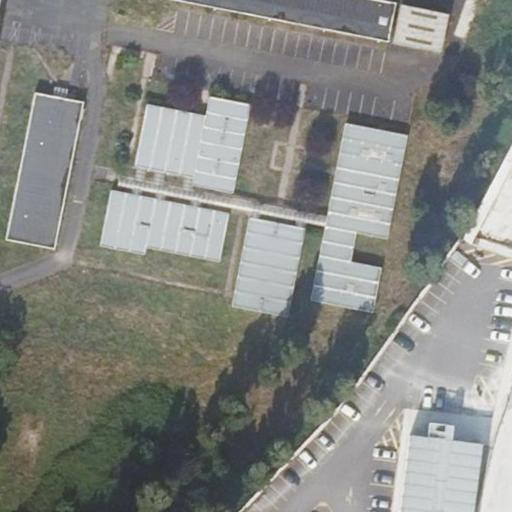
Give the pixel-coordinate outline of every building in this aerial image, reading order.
[(383,2),(372,0),(170,0),(375,41),(383,2)] [(384,41),(431,50),(438,14),(391,4),(384,41)] [(2,241),(51,250),(80,103),(31,93),(2,241)] [(206,116),(147,105),(135,166),(194,178),(192,185),(233,194),(251,105),(209,97),(206,116)] [(407,136),(346,124),(311,300),(373,313),(382,268),(351,262),(356,233),(387,239),(407,136)] [(104,247),(115,191),(111,191),(100,246),(104,247)] [(229,214),(115,191),(104,247),(145,255),(146,248),(220,262),(229,214)] [(287,318),(305,228),(249,218),(232,306),(287,318)] [(472,511),(479,440),(453,438),(455,423),(429,421),(428,434),(404,432),(396,511),(472,511)]
